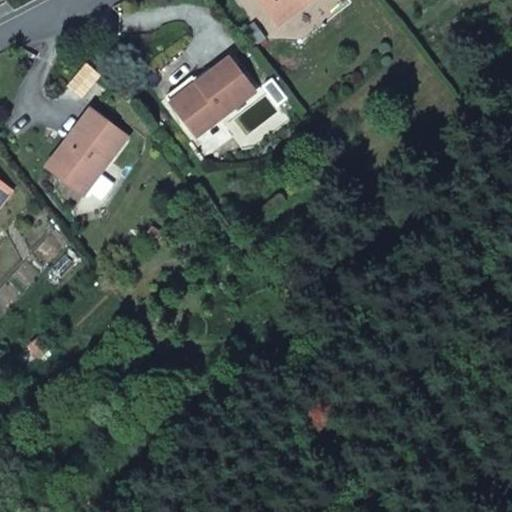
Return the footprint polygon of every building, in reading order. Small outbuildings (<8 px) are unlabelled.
[(279,24),(312,0),(261,0),(278,23),(279,24)] [(191,139),(250,94),(226,61),(194,85),(193,86),(197,90),(170,110),(191,139)] [(188,77),(161,97),(170,110),(197,90),(193,86),(194,85),(191,81),(188,77)] [(85,103),(48,149),(40,160),(76,188),(120,131),(85,103)] [(0,205),(12,192),(0,182),(0,205)]
